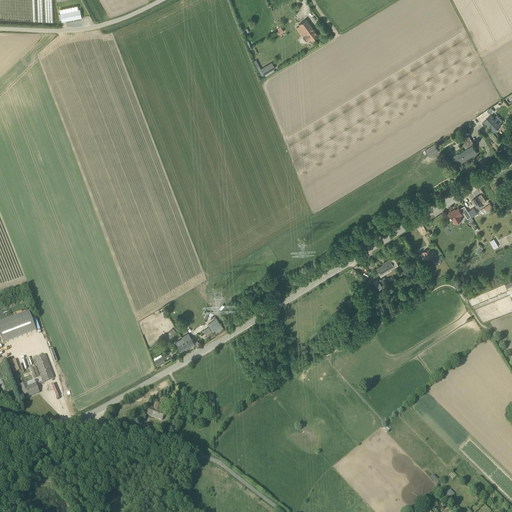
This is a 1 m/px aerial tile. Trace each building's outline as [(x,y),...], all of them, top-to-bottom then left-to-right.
[(33,22),(52,21),(52,0),(31,0),(32,4),(38,4),(38,16),(33,16),(33,22)] [(80,10),(78,10),(60,14),(58,14),(60,20),(61,20),(62,22),(81,18),(80,10)] [(312,42),(319,36),(306,19),(299,24),(306,34),(303,37),(307,42),(310,39),(312,42)] [(264,77),(273,72),(272,69),(274,68),(271,63),(259,69),(263,75),(264,77)] [(493,113),(504,106),(501,102),(491,108),(493,113)] [(501,125),(491,115),(484,121),(494,132),(501,125)] [(462,162),(477,153),(473,146),(474,145),(469,137),(464,140),(469,148),(466,150),(457,155),(460,159),(462,162)] [(428,155),(437,150),(434,145),(425,150),(428,155)] [(477,207),(486,201),(481,194),(472,200),(477,207)] [(456,224),(459,222),(459,221),(461,220),(459,217),(463,214),(459,208),(450,214),(456,224)] [(494,239),(490,242),(494,249),(499,246),(494,239)] [(434,259),(429,248),(420,254),(422,257),(424,256),(426,259),(423,260),(425,264),(434,259)] [(376,269),(380,275),(391,269),(394,267),(390,259),(382,264),(383,265),(376,269)] [(378,290),(382,287),(377,279),(372,282),(378,290)] [(352,309),(363,302),(358,294),(351,298),(354,303),(350,305),(352,309)] [(0,336),(5,349),(38,336),(30,316),(0,328),(0,336)] [(212,330),(220,325),(216,319),(214,320),(208,325),(212,330)] [(220,325),(214,329),(216,333),(223,328),(220,325)] [(170,338),(177,332),(173,328),(167,335),(170,338)] [(188,348),(195,344),(188,333),(182,337),(183,339),(184,342),(188,348)] [(188,348),(184,342),(178,346),(181,352),(188,348)] [(43,382),(54,378),(45,354),(34,359),(43,382)] [(162,356),(154,360),(157,366),(166,361),(162,356)] [(8,361),(11,373),(18,371),(16,359),(8,361)] [(25,398),(39,393),(35,384),(28,387),(26,383),(20,386),(25,398)] [(160,401),(168,405),(170,400),(162,396),(160,401)] [(147,415),(151,416),(162,420),(165,413),(160,411),(162,405),(159,404),(156,403),(154,409),(150,407),(147,415)] [(175,425),(178,427),(184,418),(181,416),(175,425)] [(138,421),(134,417),(129,421),(132,425),(136,422),(138,421)] [(431,477),(437,484),(439,481),(433,475),(431,477)] [(450,489),(445,495),(449,499),(455,494),(450,489)]
